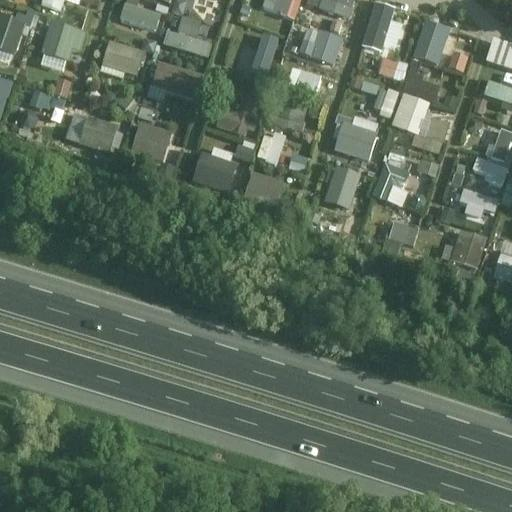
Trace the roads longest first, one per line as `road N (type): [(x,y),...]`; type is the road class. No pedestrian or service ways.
road 1 (motorway): [(0,342),(511,503)]
road 2 (motorway): [(511,453),(64,311)]
road 3 (track): [(0,400),(139,443),(184,511)]
